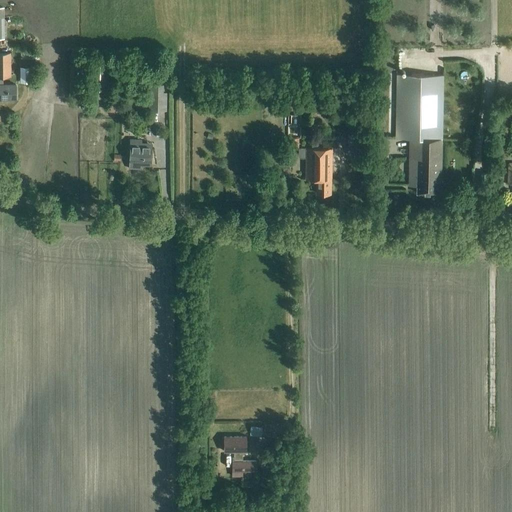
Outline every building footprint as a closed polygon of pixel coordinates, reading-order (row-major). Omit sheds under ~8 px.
[(20,51),(20,60),(34,59),(34,51),(20,51)] [(0,99),(16,99),(16,85),(3,85),(3,77),(10,76),(10,53),(0,53),(0,99)] [(91,66),(90,90),(106,90),(107,66),(91,66)] [(30,83),(30,67),(19,67),(19,83),(30,83)] [(68,95),(77,95),(77,67),(69,67),(68,95)] [(443,74),(397,73),(395,137),(410,138),(409,184),(417,184),(416,192),(437,193),(437,181),(440,181),(442,141),(443,74)] [(147,111),(165,112),(166,93),(147,92),(147,111)] [(288,107),(301,107),(301,99),(288,98),(288,107)] [(105,112),(117,111),(117,103),(104,104),(105,112)] [(301,115),(288,115),(288,138),(290,138),(290,148),(298,148),(299,138),(301,138),(301,115)] [(363,125),(349,124),(348,155),(365,155),(366,127),(363,127),(363,125)] [(130,139),(130,150),(129,164),(129,168),(140,169),(140,165),(151,165),(152,143),(141,143),(141,140),(130,139)] [(332,149),(307,148),(306,180),(316,180),(316,194),(331,194),(332,149)] [(242,477),(242,471),(256,471),(256,461),(243,461),(243,452),(246,452),(247,437),(224,436),(224,452),(234,452),(234,461),(232,461),(232,477),(242,477)] [(268,454),(268,467),(279,468),(279,455),(268,454)] [(276,499),(286,501),(288,484),(278,482),(276,499)]
